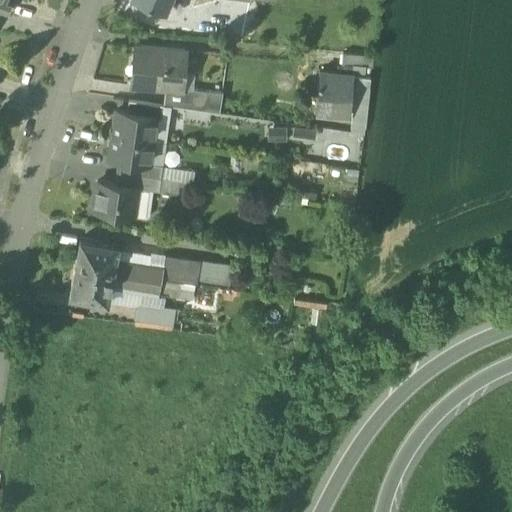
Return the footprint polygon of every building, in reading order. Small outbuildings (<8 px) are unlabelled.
[(0,0),(0,11),(8,14),(12,1),(7,0),(0,0)] [(168,0),(142,0),(164,9),(168,0)] [(184,51),(140,47),(136,84),(164,87),(180,89),(180,88),(184,51)] [(345,65),(344,75),(364,77),(365,68),(371,69),(372,57),(343,54),(342,65),(345,65)] [(344,75),(318,73),(314,113),(348,117),(350,92),(360,93),(368,94),(370,73),(366,73),(366,77),(364,77),(344,75)] [(180,89),(164,87),(163,105),(164,105),(207,111),(209,91),(180,88),(180,89)] [(359,102),(356,102),(353,133),(363,134),(368,94),(360,93),(359,102)] [(163,105),(128,100),(126,112),(155,116),(155,117),(162,118),(164,105),(163,105)] [(126,112),(116,110),(112,134),(152,139),(155,117),(155,116),(126,112)] [(327,139),(341,141),(342,131),(293,124),(290,139),(326,144),(327,139)] [(152,139),(112,134),(109,157),(121,159),(148,163),(148,162),(152,139)] [(148,163),(121,159),(119,171),(160,177),(162,164),(148,162),(148,163)] [(160,177),(119,171),(117,183),(137,186),(136,187),(158,190),(160,177)] [(117,183),(97,180),(93,208),(111,211),(113,213),(125,215),(128,213),(133,214),(136,187),(137,186),(117,183)] [(117,246),(80,239),(75,266),(112,273),(114,261),(116,249),(117,246)] [(128,251),(116,249),(114,261),(125,263),(126,262),(128,251)] [(177,257),(165,255),(163,263),(164,263),(161,280),(174,281),(177,257)] [(201,260),(177,257),(174,281),(196,285),(196,284),(197,284),(201,260)] [(149,266),(126,262),(125,263),(114,261),(112,273),(161,282),(161,280),(164,263),(163,263),(149,260),(149,266)] [(112,273),(75,266),(69,294),(106,301),(109,286),(112,273)] [(161,282),(112,273),(109,286),(137,291),(158,294),(161,282)] [(109,286),(106,301),(134,306),(137,291),(109,286)]
